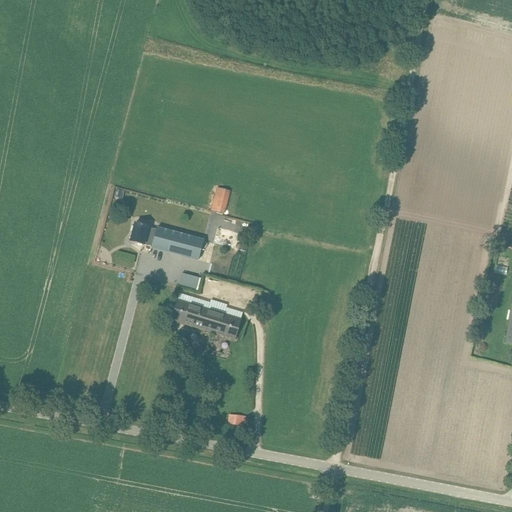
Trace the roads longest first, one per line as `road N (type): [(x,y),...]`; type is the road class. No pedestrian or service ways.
road 1 (track): [(429,0),(333,469)]
road 2 (tertiary): [(333,469),(0,407)]
road 3 (tertiary): [(511,503),(333,469)]
